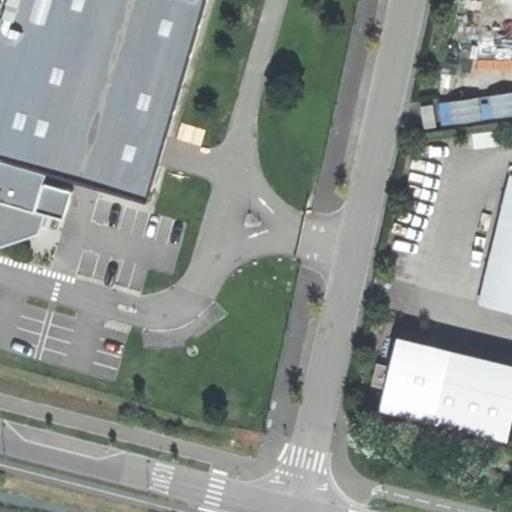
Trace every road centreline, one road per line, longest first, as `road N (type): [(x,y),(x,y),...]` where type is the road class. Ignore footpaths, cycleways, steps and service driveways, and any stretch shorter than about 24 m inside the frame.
road 1 (unclassified): [(409,0),(297,510)]
road 2 (tertiary): [(0,440),(297,510)]
